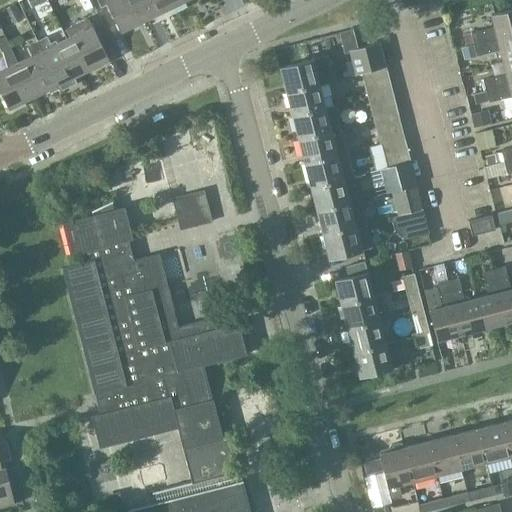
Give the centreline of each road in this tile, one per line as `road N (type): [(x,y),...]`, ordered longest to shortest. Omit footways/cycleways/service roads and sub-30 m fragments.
road 1 (residential): [(351,511),(230,36)]
road 2 (tertiary): [(0,156),(230,36)]
road 3 (residential): [(450,216),(397,0)]
